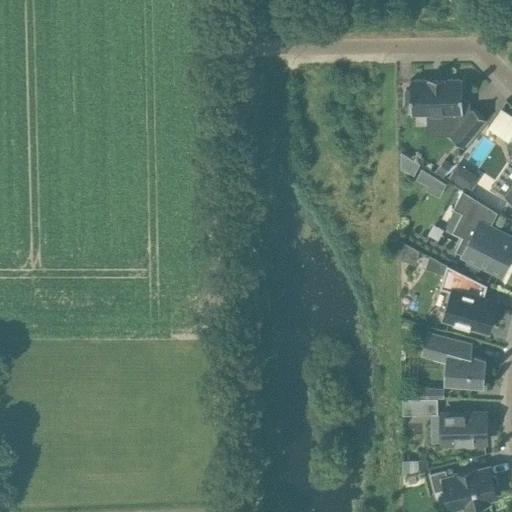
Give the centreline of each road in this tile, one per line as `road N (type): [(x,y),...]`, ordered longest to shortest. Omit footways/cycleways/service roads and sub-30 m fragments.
road 1 (unclassified): [(253,511),(245,50)]
road 2 (residential): [(245,50),(476,45),(511,81)]
